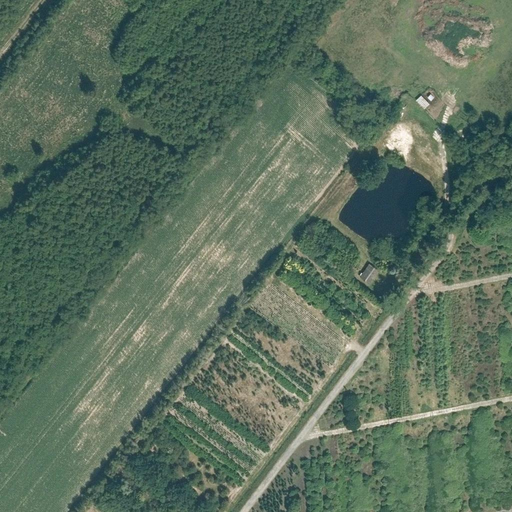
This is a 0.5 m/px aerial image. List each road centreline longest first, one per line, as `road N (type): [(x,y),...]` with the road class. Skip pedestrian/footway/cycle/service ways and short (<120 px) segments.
road 1 (unclassified): [(408,297),(241,511)]
road 2 (track): [(511,399),(295,440)]
